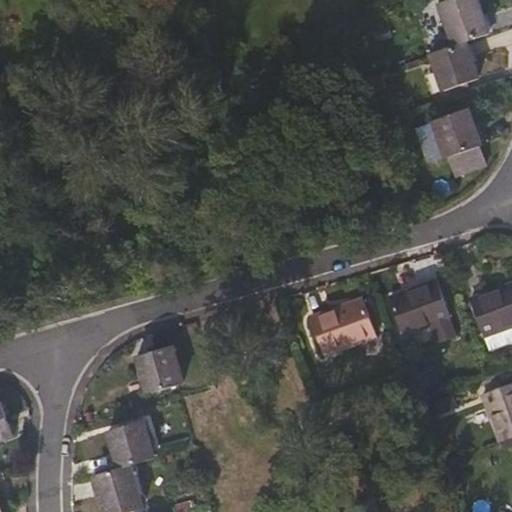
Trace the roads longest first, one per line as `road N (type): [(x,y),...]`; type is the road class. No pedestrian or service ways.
road 1 (residential): [(59,346),(511,203)]
road 2 (residential): [(49,511),(59,346)]
